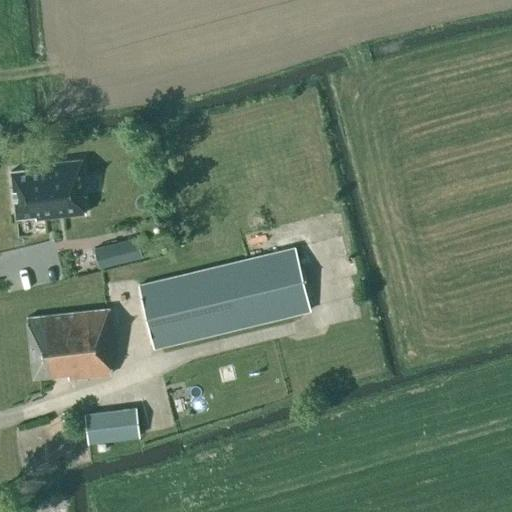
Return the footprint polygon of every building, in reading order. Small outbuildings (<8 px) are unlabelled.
[(92,192),(89,157),(37,161),(37,164),(19,165),(22,212),(41,210),(41,214),(90,211),(89,192),(92,192)] [(141,257),(136,237),(93,247),(98,267),(141,257)] [(138,285),(153,347),(309,310),(294,247),(138,285)] [(110,373),(108,353),(112,353),(107,309),(26,317),(33,377),(67,373),(68,378),(110,373)] [(84,413),(87,441),(139,435),(136,407),(84,413)]
